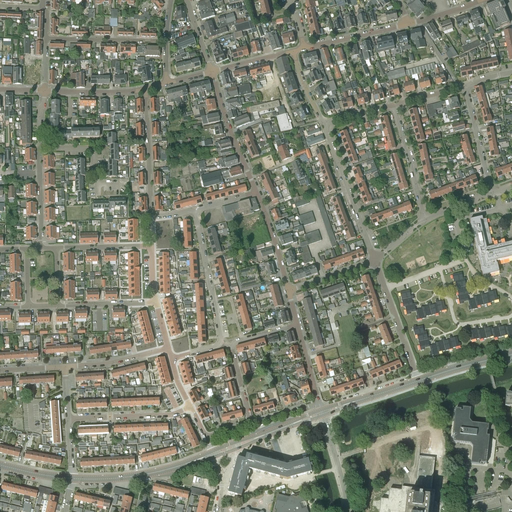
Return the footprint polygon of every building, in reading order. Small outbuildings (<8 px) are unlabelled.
[(198,9),(213,4),(211,0),(197,5),(198,9)] [(268,0),(258,0),(259,5),(257,5),(256,4),(255,5),(256,10),(258,10),(259,9),(260,8),(262,16),(260,16),(259,16),(257,16),(258,19),(266,17),(267,18),(273,17),(268,0)] [(387,0),(385,0),(379,5),(375,8),(376,10),(381,7),(382,9),(390,3),(387,0)] [(420,8),(424,13),(428,9),(419,0),(413,0),(412,1),(416,6),(417,6),(420,9),(420,8)] [(416,6),(412,1),(407,6),(417,18),(424,13),(420,8),(420,9),(417,6),(416,6)] [(160,2),(154,7),(156,9),(155,10),(157,12),(162,8),(161,7),(163,5),(160,2)] [(490,16),(503,11),(502,9),(505,8),(504,8),(505,7),(503,3),(502,3),(502,2),(499,4),(498,2),(484,8),(488,17),(490,16)] [(213,4),(198,9),(199,13),(214,8),(213,4)] [(176,13),(176,19),(177,24),(186,22),(184,7),(176,8),(176,13)] [(214,8),(199,13),(201,17),(214,13),(213,11),(215,10),(214,8)] [(362,10),(360,11),(364,26),(368,24),(365,14),(364,11),(363,12),(362,10)] [(473,12),(479,26),(482,25),(480,20),(481,20),(477,10),(473,12)] [(504,10),(503,11),(490,16),(496,30),(509,24),(504,10)] [(382,19),(396,16),(395,11),(386,13),(386,14),(381,15),(381,16),(375,18),(376,20),(382,19)] [(479,26),(473,12),(470,13),(473,23),(474,23),(475,25),(472,26),(474,32),(480,29),(479,26)] [(215,16),(214,13),(201,17),(202,21),(215,16)] [(224,17),(218,19),(222,30),(226,28),(235,26),(237,25),(236,21),(233,13),(224,16),(224,17)] [(462,24),(469,21),(466,15),(455,19),(459,28),(463,26),(462,24)] [(251,17),(236,21),(237,25),(249,22),(252,21),(251,17)] [(343,30),(341,21),(333,23),(335,32),(343,30)] [(443,32),(453,29),(450,21),(440,24),(443,32)] [(237,25),(235,26),(237,33),(241,32),(245,31),(248,31),(251,30),(249,22),(237,25)] [(431,23),(428,25),(437,39),(441,37),(438,34),(431,23)] [(256,27),(260,38),(266,36),(262,25),(256,27)] [(437,39),(428,25),(425,27),(432,38),(434,42),(437,39)] [(222,30),(215,32),(207,35),(208,39),(217,36),(217,35),(227,32),(226,28),(222,30)] [(413,43),(415,43),(417,49),(426,47),(424,40),(422,40),(420,30),(410,32),(412,41),(413,43)] [(281,48),(276,31),(268,34),(273,51),(281,48)] [(241,32),(237,33),(234,34),(236,40),(243,38),(243,37),(241,32)] [(406,33),(401,34),(405,50),(411,49),(410,45),(408,46),(408,43),(406,33)] [(236,40),(234,34),(224,37),(211,42),(212,44),(210,45),(212,52),(220,49),(219,45),(222,44),(223,48),(226,47),(229,46),(228,44),(232,43),(235,42),(236,41),(236,40)] [(405,50),(401,34),(397,35),(399,45),(397,45),(399,55),(402,54),(402,51),(405,50)] [(179,55),(185,54),(183,49),(195,45),(191,35),(174,41),(178,51),(179,55)] [(475,48),(480,46),(477,40),(471,43),(461,47),(464,53),(475,48)] [(236,41),(235,42),(239,58),(244,57),(242,49),(240,49),(239,45),(238,42),(236,41)] [(356,45),(349,47),(351,57),(352,60),(358,59),(357,55),(358,55),(358,51),(356,45)] [(450,51),(448,49),(447,47),(444,49),(447,53),(445,54),(449,60),(454,57),(451,53),(450,51)] [(221,51),(220,49),(212,52),(214,57),(219,56),(224,54),(223,53),(226,52),(225,49),(221,51)] [(327,49),(323,50),(327,62),(329,66),(332,65),(327,49)] [(327,62),(323,50),(319,51),(325,67),(329,66),(327,62)] [(334,51),(338,63),(339,62),(339,65),(343,64),(338,50),(334,51)] [(287,58),(276,61),(280,75),(278,76),(279,78),(285,76),(285,74),(291,72),(287,58)] [(190,61),(192,69),(200,67),(198,59),(190,61)] [(119,71),(119,62),(115,62),(115,61),(111,61),(111,68),(115,68),(115,73),(115,74),(117,74),(117,77),(114,77),(114,85),(120,84),(119,73),(119,71)] [(147,82),(145,68),(144,62),(137,62),(137,61),(135,61),(134,66),(141,66),(141,68),(137,69),(138,73),(141,73),(143,83),(147,82)] [(190,61),(182,63),(184,71),(192,69),(190,61)] [(154,73),(152,62),(150,62),(146,62),(147,68),(145,68),(147,82),(151,81),(150,73),(154,73)] [(184,71),(182,63),(175,65),(177,73),(184,71)] [(268,64),(261,66),(263,74),(264,76),(265,81),(266,83),(275,81),(271,71),(270,72),(268,64)] [(263,74),(261,66),(255,67),(257,75),(260,75),(260,77),(264,76),(263,74)] [(310,79),(321,75),(319,71),(323,69),(322,66),(319,67),(316,68),(317,71),(308,74),(310,79)] [(439,75),(441,84),(446,83),(442,68),(436,69),(437,73),(440,72),(440,75),(439,75)] [(406,77),(404,71),(404,69),(386,74),(389,81),(406,77)] [(241,79),(239,71),(233,73),(235,79),(237,78),(237,80),(241,79)] [(221,81),(229,79),(228,73),(220,75),(221,81)] [(80,88),(80,74),(71,74),(72,80),(76,80),(76,88),(80,88)] [(322,80),(321,75),(310,79),(312,84),(322,80)] [(294,78),(292,79),(285,82),(287,88),(295,85),(294,82),(295,82),(294,78)] [(229,79),(221,81),(223,87),(231,85),(229,79)] [(327,80),(325,81),(321,82),(323,86),(326,84),(327,86),(324,88),(323,86),(315,90),(317,95),(330,88),(329,85),(328,83),(327,80)] [(331,91),(335,90),(336,90),(333,81),(328,83),(329,85),(330,88),(331,91)] [(208,82),(203,83),(205,91),(206,97),(209,96),(209,94),(211,93),(208,82)] [(352,90),(350,84),(350,83),(344,85),(346,92),(352,90)] [(202,98),(198,84),(194,85),(196,93),(198,93),(199,98),(200,101),(202,101),(202,98)] [(236,87),(231,88),(224,90),(226,99),(238,96),(238,97),(251,94),(249,84),(236,87)] [(196,93),(194,85),(189,87),(191,95),(193,94),(194,100),(195,101),(198,100),(197,99),(196,93)] [(296,85),(295,85),(287,88),(289,94),(297,91),(296,88),(297,87),(296,85)] [(477,96),(484,94),(482,87),(475,89),(477,96)] [(330,88),(317,95),(319,99),(327,95),(326,94),(331,92),(331,91),(330,88)] [(179,104),(175,90),(170,91),(173,103),(176,102),(176,104),(179,104)] [(291,102),(301,98),(299,93),(291,97),(292,98),(290,100),(291,102)] [(484,94),(477,96),(479,103),(486,101),(484,94)] [(348,100),(348,99),(346,99),(348,108),(353,107),(352,101),(355,100),(353,95),(350,96),(351,99),(348,100)] [(241,104),(245,104),(243,98),(240,99),(225,102),(226,107),(241,104)] [(301,98),(291,102),(289,104),(290,107),(292,105),(295,104),(296,106),(303,102),(301,98)] [(457,98),(441,103),(441,105),(446,104),(446,106),(458,103),(457,98)] [(324,109),(334,104),(332,100),(325,103),(324,99),(320,101),(322,105),(324,109)] [(206,107),(215,105),(214,100),(205,102),(205,104),(197,106),(198,109),(202,108),(206,107)] [(51,115),(59,115),(59,110),(60,110),(60,106),(59,106),(59,101),(51,101),(51,115)] [(258,106),(254,107),(249,108),(250,110),(250,113),(250,114),(251,114),(266,110),(280,107),(279,101),(258,106)] [(486,101),(479,103),(481,110),(488,109),(486,101)] [(338,102),(334,104),(324,109),(326,114),(335,109),(336,111),(340,109),(338,102)] [(458,103),(446,106),(447,109),(442,110),(444,114),(448,113),(448,111),(460,108),(458,103)] [(241,104),(226,107),(227,112),(236,110),(236,108),(242,107),(241,104)] [(298,116),(308,111),(305,107),(298,111),(297,108),(294,109),(295,112),(298,116)] [(411,117),(418,115),(416,109),(409,111),(411,117)] [(490,116),(488,109),(481,110),(483,118),(490,116)] [(237,110),(235,111),(228,113),(230,120),(237,118),(241,116),(240,113),(238,114),(237,110)] [(310,116),(308,111),(298,116),(299,119),(301,118),(302,120),(310,116)] [(448,113),(444,114),(443,114),(445,123),(459,120),(457,113),(449,115),(448,113)] [(251,114),(250,114),(233,120),(235,124),(249,119),(253,118),(251,114)] [(291,123),(289,123),(286,114),(276,117),(281,132),(293,130),(291,123)] [(59,115),(51,115),(49,115),(50,130),(58,129),(58,124),(59,124),(59,122),(61,122),(61,120),(59,120),(59,115)] [(418,115),(411,117),(413,124),(420,122),(418,115)] [(382,125),(389,123),(387,117),(380,119),(382,125)] [(249,119),(235,124),(236,128),(254,121),(253,118),(249,119)] [(421,128),(420,122),(413,124),(414,130),(421,128)] [(89,130),(85,130),(85,138),(99,137),(99,136),(101,136),(101,123),(98,123),(99,129),(94,130),(94,128),(92,128),(92,126),(89,126),(89,130)] [(277,124),(270,126),(269,123),(263,126),(266,136),(273,133),(279,132),(277,124)] [(389,123),(382,125),(383,131),(390,129),(389,123)] [(214,125),(203,127),(203,129),(203,131),(208,130),(210,129),(210,131),(214,130),(215,136),(222,135),(220,125),(214,126),(214,125)] [(468,125),(465,125),(453,129),(454,133),(469,129),(468,125)] [(71,138),(71,130),(66,130),(66,128),(63,128),(63,130),(61,130),(61,132),(55,132),(55,135),(57,135),(57,140),(71,140),(71,138)] [(421,128),(414,130),(416,136),(423,134),(421,128)] [(392,136),(390,129),(383,131),(385,138),(392,136)] [(85,138),(85,130),(71,130),(71,138),(85,138)] [(245,138),(252,135),(250,130),(243,133),(245,138)] [(342,140),(349,137),(347,131),(340,133),(342,140)] [(425,141),(423,134),(416,136),(418,143),(425,141)] [(255,140),(252,135),(245,138),(247,143),(253,141),(255,140)] [(497,135),(494,135),(488,137),(489,144),(496,143),(498,142),(497,135)] [(392,136),(385,138),(387,144),(394,142),(392,136)] [(462,145),(469,143),(467,136),(460,138),(462,145)] [(306,143),(307,147),(324,141),(322,137),(306,143)] [(349,137),(342,140),(344,146),(351,143),(349,137)] [(284,141),(280,142),(286,159),(291,158),(284,141)] [(280,142),(276,144),(282,161),(286,159),(280,142)] [(396,148),(394,142),(387,144),(389,150),(396,148)] [(351,143),(344,146),(347,152),(353,149),(351,143)] [(469,143),(462,145),(464,152),(471,150),(469,143)] [(420,154),(427,152),(425,145),(419,146),(420,154)] [(257,151),(255,146),(247,149),(250,154),(257,151)] [(317,156),(325,154),(323,148),(321,149),(320,146),(312,149),(313,152),(315,151),(317,156)] [(353,149),(347,152),(349,158),(356,155),(353,149)] [(471,150),(464,152),(462,153),(463,157),(466,156),(467,159),(473,157),(471,150)] [(257,151),(250,154),(252,159),(259,156),(257,151)] [(427,152),(420,154),(422,161),(428,160),(427,152)] [(393,163),(399,161),(397,154),(391,156),(393,163)] [(356,155),(349,158),(351,164),(358,162),(356,155)] [(221,157),(218,157),(215,158),(216,162),(219,161),(220,165),(236,161),(235,157),(222,160),(221,157)] [(428,160),(422,161),(423,168),(430,167),(428,160)] [(299,174),(302,173),(303,172),(299,161),(295,162),(299,174)] [(401,169),(399,161),(393,163),(395,170),(401,169)] [(299,174),(295,162),(291,164),(298,181),(304,178),(302,173),(299,174)] [(503,175),(500,169),(499,166),(497,167),(496,163),(493,164),(495,168),(496,168),(497,169),(495,170),(497,178),(503,176),(503,175)] [(203,168),(199,169),(198,169),(200,176),(205,175),(204,170),(215,168),(215,166),(204,168),(203,168)] [(507,166),(500,169),(503,175),(510,173),(507,166)] [(431,174),(430,167),(423,168),(425,176),(431,174)] [(355,177),(362,175),(359,168),(353,170),(355,177)] [(404,176),(401,169),(395,170),(397,178),(404,176)] [(219,171),(205,175),(200,176),(204,188),(223,183),(219,171)] [(262,182),(269,179),(267,174),(260,177),(262,182)] [(331,175),(323,177),(325,182),(324,183),(333,180),(331,175)] [(362,175),(355,177),(358,184),(364,182),(362,175)] [(404,176),(397,178),(399,185),(406,183),(404,176)] [(469,178),(470,178),(472,185),(478,183),(475,176),(469,178)] [(458,190),(453,177),(449,179),(452,185),(449,186),(451,192),(458,190)] [(462,178),(460,178),(455,180),(454,177),(453,177),(458,190),(465,187),(463,181),(462,178)] [(472,185),(470,178),(463,181),(465,187),(472,185)] [(271,184),(269,179),(262,182),(264,187),(271,184)] [(333,180),(324,183),(326,188),(334,185),(333,180)] [(367,189),(364,182),(358,184),(361,191),(367,189)] [(271,184),(264,187),(266,192),(268,192),(273,189),(271,184)] [(334,185),(326,188),(327,193),(336,190),(334,185)] [(451,192),(449,186),(442,189),(444,195),(451,192)] [(275,188),(273,189),(268,192),(270,197),(277,193),(275,188)] [(367,189),(361,191),(363,198),(369,196),(367,189)] [(442,189),(435,191),(437,198),(444,195),(442,189)] [(437,198),(435,191),(434,191),(429,193),(432,200),(437,198)] [(270,197),(272,201),(277,199),(278,202),(283,200),(280,193),(278,194),(277,193),(270,197)] [(370,196),(369,196),(363,198),(362,199),(365,204),(372,201),(370,196)] [(255,198),(224,207),(226,214),(223,214),(226,222),(254,213),(254,212),(259,210),(255,198)] [(404,204),(404,205),(406,211),(406,212),(412,210),(409,202),(404,204)] [(404,205),(397,208),(399,214),(406,211),(404,205)] [(375,213),(373,206),(367,208),(369,215),(375,213)] [(273,216),(280,214),(279,211),(285,209),(284,207),(271,212),(273,216)] [(399,214),(397,208),(393,209),(393,208),(391,209),(391,210),(390,210),(392,216),(399,214)] [(387,211),(383,213),(385,219),(392,216),(390,210),(389,210),(387,211)] [(385,219),(383,213),(376,215),(378,222),(385,219)] [(378,222),(376,215),(370,217),(373,224),(379,222),(378,222)] [(511,242),(493,247),(486,218),(483,219),(482,217),(470,220),(471,220),(484,276),(483,276),(491,274),(490,273),(499,271),(499,272),(497,264),(496,262),(498,261),(497,260),(511,256),(511,242)] [(292,223),(288,225),(276,228),(278,233),(287,230),(289,229),(293,228),(292,223)] [(208,237),(216,235),(215,229),(207,231),(208,237)] [(296,237),(295,233),(291,235),(291,234),(280,238),(281,242),(296,237)] [(218,241),(216,235),(208,237),(210,243),(218,241)] [(296,237),(281,242),(282,246),(287,244),(293,242),(293,244),(297,242),(300,241),(299,236),(296,237)] [(220,247),(218,241),(210,243),(212,249),(220,247)] [(212,249),(213,255),(221,253),(220,247),(212,249)] [(256,253),(258,259),(273,254),(272,248),(256,253)] [(357,251),(356,251),(356,252),(359,258),(359,259),(364,257),(362,250),(360,250),(359,248),(356,249),(357,251)] [(292,252),(285,254),(287,260),(294,258),(292,252)] [(356,252),(349,255),(352,261),(359,258),(356,252)] [(349,255),(342,257),(345,263),(352,261),(349,255)] [(342,257),(335,259),(338,266),(345,263),(342,257)] [(294,258),(287,260),(289,266),(296,264),(294,258)] [(335,259),(328,262),(331,268),(338,266),(335,259)] [(331,268),(328,262),(328,261),(323,263),(325,271),(331,269),(331,268)] [(265,265),(265,268),(262,269),(263,272),(266,271),(274,269),(272,263),(265,265)] [(240,291),(261,286),(258,274),(255,275),(254,270),(251,270),(250,266),(235,270),(240,291)] [(315,266),(309,268),(312,276),(318,274),(315,266)] [(312,276),(309,268),(303,270),(306,278),(312,276)] [(274,269),(266,271),(268,277),(276,275),(274,269)] [(303,270),(297,272),(300,280),(306,278),(303,270)] [(300,280),(297,272),(291,274),(294,282),(300,280)] [(453,281),(465,278),(464,277),(462,277),(461,272),(451,274),(451,275),(451,274),(452,277),(453,281),(452,281),(453,281)] [(364,284),(371,282),(368,276),(362,278),(364,284)] [(466,280),(466,278),(465,278),(453,281),(454,281),(455,285),(456,288),(455,288),(456,288),(465,286),(464,281),(466,280)] [(373,288),(371,282),(364,284),(366,290),(373,288)] [(277,285),(273,286),(272,284),(267,285),(268,288),(270,287),(271,292),(279,290),(277,285)] [(346,292),(343,284),(337,286),(340,294),(346,292)] [(337,286),(332,288),(334,296),(338,295),(340,294),(337,286)] [(458,295),(470,292),(470,290),(468,291),(466,286),(465,286),(456,288),(457,288),(458,291),(457,291),(458,295)] [(332,288),(326,290),(329,298),(334,296),(332,288)] [(373,288),(366,290),(368,297),(375,294),(373,288)] [(326,290),(320,292),(323,300),(329,298),(326,290)] [(412,297),(413,297),(412,295),(410,296),(409,290),(399,293),(400,293),(400,296),(401,300),(400,300),(402,300),(412,297)] [(491,304),(488,291),(487,292),(487,294),(482,295),(484,305),(485,305),(484,304),(487,304),(491,303),(491,304)] [(488,291),(491,304),(492,303),(495,302),(500,301),(499,298),(498,298),(496,292),(491,293),(490,291),(488,291)] [(470,292),(458,295),(459,299),(461,304),(460,304),(463,303),(463,301),(468,300),(470,300),(468,295),(471,294),(470,292)] [(369,300),(370,303),(377,300),(375,294),(368,297),(369,300)] [(484,305),(482,295),(480,295),(480,298),(475,299),(478,309),(478,308),(481,307),(481,308),(484,307),(485,307),(484,305)] [(477,309),(478,309),(475,299),(475,296),(473,297),(473,299),(470,300),(468,300),(470,307),(468,307),(469,311),(469,310),(474,309),(477,309)] [(404,307),(416,304),(415,302),(413,303),(412,297),(402,300),(403,300),(403,303),(404,306),(403,306),(403,307),(404,307)] [(304,307),(312,304),(310,298),(302,300),(304,307)] [(377,300),(370,303),(367,304),(369,308),(371,307),(372,309),(379,307),(377,300)] [(436,303),(439,314),(439,313),(443,312),(447,311),(448,312),(447,308),(445,308),(444,302),(439,303),(438,301),(436,301),(436,303)] [(439,314),(436,303),(435,303),(435,305),(430,306),(432,316),(432,317),(433,317),(432,316),(435,315),(435,316),(439,315),(439,314)] [(313,310),(312,304),(304,307),(306,312),(313,310)] [(416,304),(404,307),(405,310),(406,310),(407,315),(406,315),(406,316),(410,315),(409,313),(416,311),(416,310),(415,306),(417,306),(416,304)] [(425,318),(425,317),(428,316),(432,315),(432,316),(430,306),(424,307),(424,305),(422,305),(422,306),(425,318)] [(249,306),(246,307),(239,308),(240,314),(247,312),(250,311),(250,310),(249,306)] [(425,319),(425,318),(422,306),(420,307),(421,309),(416,310),(416,311),(417,317),(415,317),(416,321),(416,320),(421,319),(425,319)] [(372,309),(370,309),(371,314),(373,313),(374,315),(381,313),(379,307),(372,309)] [(313,310),(306,312),(307,318),(315,316),(313,310)] [(383,319),(381,313),(374,315),(376,321),(383,319)] [(315,316),(307,318),(309,324),(317,322),(315,316)] [(317,322),(309,324),(310,330),(318,328),(317,322)] [(509,335),(510,335),(507,327),(507,325),(502,326),(501,324),(499,325),(502,337),(503,337),(502,337),(506,336),(506,335),(509,335)] [(381,334),(387,331),(385,325),(378,327),(381,334)] [(479,337),(480,337),(477,326),(477,325),(475,325),(475,327),(470,329),(472,335),(470,336),(471,339),(471,338),(476,337),(476,338),(479,337)] [(502,337),(499,325),(497,325),(498,327),(493,328),(495,338),(495,339),(495,338),(498,337),(498,338),(502,337)] [(415,336),(416,336),(427,333),(427,331),(425,332),(423,326),(417,328),(416,326),(413,327),(414,327),(415,332),(414,332),(415,336)] [(487,337),(485,327),(480,328),(479,326),(477,326),(480,337),(480,339),(480,338),(484,337),(487,336),(487,337)] [(495,338),(493,328),(493,327),(487,328),(487,326),(485,327),(487,337),(488,339),(491,338),(491,337),(494,337),(495,338)] [(318,328),(310,330),(312,336),(320,334),(318,328)] [(390,337),(387,331),(381,334),(383,339),(383,340),(390,337)] [(418,342),(418,343),(428,340),(427,335),(429,335),(429,333),(427,333),(416,336),(417,336),(417,339),(418,339),(419,342),(418,342)] [(320,334),(312,336),(313,342),(321,340),(320,334)] [(451,340),(453,349),(456,348),(461,346),(461,347),(462,347),(461,344),(459,344),(458,337),(452,339),(452,336),(450,337),(451,340)] [(390,337),(383,340),(384,341),(386,346),(393,343),(390,337)] [(453,350),(453,349),(451,340),(445,341),(445,339),(443,339),(443,341),(446,351),(446,352),(446,351),(449,351),(449,350),(452,349),(453,350)] [(323,346),(321,340),(313,342),(315,348),(323,346)] [(428,340),(418,343),(419,346),(420,346),(421,351),(420,351),(420,352),(424,351),(423,349),(430,348),(429,345),(429,342),(431,342),(430,340),(428,340)] [(445,351),(446,351),(443,341),(438,342),(438,340),(436,340),(436,342),(436,343),(438,352),(439,352),(442,352),(442,351),(445,350),(445,351)] [(431,352),(429,353),(430,356),(431,356),(435,354),(435,355),(439,354),(439,352),(438,352),(436,343),(436,342),(434,343),(435,345),(430,346),(430,347),(431,352)] [(299,352),(297,346),(288,349),(289,352),(291,351),(292,354),(299,352)] [(368,346),(363,348),(366,358),(371,356),(368,346)] [(337,359),(338,359),(336,353),(335,349),(325,352),(326,356),(333,354),(335,360),(337,359)] [(299,352),(292,354),(293,357),(290,358),(291,361),(301,359),(299,352)] [(329,360),(322,362),(321,357),(315,358),(317,365),(329,362),(329,360)] [(362,361),(361,362),(363,366),(366,365),(367,365),(367,364),(370,363),(370,362),(372,361),(371,359),(370,358),(364,360),(362,361)] [(400,361),(393,363),(396,370),(402,367),(400,361)] [(329,362),(317,365),(319,372),(325,370),(328,369),(327,364),(330,364),(329,362)] [(304,370),(302,363),(293,366),(293,369),(296,368),(297,371),(304,370)] [(396,370),(393,363),(387,366),(390,372),(396,370)] [(145,364),(138,366),(139,371),(142,371),(143,372),(146,371),(146,370),(145,364)] [(138,366),(131,367),(133,373),(133,375),(136,374),(136,372),(139,371),(138,366)] [(387,366),(381,368),(384,375),(390,372),(387,366)] [(131,367),(125,369),(126,375),(129,374),(130,375),(133,375),(133,373),(131,367)] [(325,370),(319,372),(321,379),(327,377),(329,376),(328,372),(325,373),(325,372),(328,371),(329,372),(332,372),(333,371),(333,369),(331,370),(330,368),(328,369),(325,370)] [(369,370),(368,370),(368,371),(369,373),(372,380),(378,377),(375,370),(374,368),(372,369),(369,370)] [(381,368),(375,370),(378,377),(384,375),(381,368)] [(304,370),(297,371),(298,375),(295,375),(296,378),(305,376),(304,370)] [(234,378),(233,373),(225,375),(226,376),(221,377),(222,381),(227,380),(234,378)] [(354,376),(353,376),(355,382),(357,387),(364,385),(362,380),(359,381),(358,377),(357,375),(354,376)] [(357,387),(355,382),(351,383),(349,377),(347,378),(351,389),(357,387)] [(347,384),(343,386),(344,391),(351,389),(347,378),(345,378),(347,384)] [(307,381),(297,383),(298,386),(301,386),(302,389),(309,387),(307,381)] [(344,391),(343,386),(338,387),(336,381),(334,382),(338,394),(344,391)] [(338,394),(334,382),(332,382),(333,384),(334,389),(329,390),(331,396),(338,394)] [(309,387),(302,389),(302,392),(300,392),(301,395),(310,393),(309,387)] [(191,399),(198,396),(197,394),(200,392),(198,389),(195,390),(188,394),(191,399)] [(288,393),(289,397),(291,404),(297,402),(294,392),(291,393),(291,392),(288,393)] [(291,404),(289,397),(286,398),(285,395),(282,396),(285,406),(291,404)] [(199,398),(198,396),(191,399),(194,405),(201,401),(203,399),(202,397),(199,398)] [(269,404),(266,405),(268,410),(275,408),(273,403),(272,401),(269,402),(269,404)] [(199,415),(206,412),(205,409),(208,408),(206,405),(204,407),(203,406),(196,410),(199,415)] [(258,407),(253,408),(254,414),(261,412),(260,406),(260,405),(258,406),(258,407)] [(488,431),(489,425),(472,423),(470,420),(471,409),(463,408),(463,411),(461,411),(462,409),(456,409),(453,434),(456,435),(456,436),(454,436),(454,442),(471,444),(473,447),(471,464),(479,465),(480,461),(481,461),(481,463),(487,464),(490,436),(487,436),(488,431)] [(206,412),(199,415),(202,421),(209,417),(212,415),(210,413),(209,410),(206,412)] [(181,421),(177,423),(179,426),(180,429),(183,427),(190,424),(187,418),(181,421)] [(190,424),(183,427),(186,432),(192,429),(190,424)] [(187,435),(185,437),(186,439),(188,438),(195,435),(192,429),(186,432),(186,433),(187,435)] [(197,440),(195,435),(188,438),(191,443),(197,440)] [(200,446),(197,440),(191,443),(194,449),(200,446)] [(238,458),(229,493),(242,497),(244,490),(246,491),(247,489),(244,488),(249,469),(280,478),(282,479),(282,478),(288,480),(312,473),(311,467),(313,467),(312,464),(310,465),(309,460),(288,465),(247,455),(246,460),(243,459),(243,458),(241,458),(240,459),(238,458)] [(433,511),(435,502),(434,502),(432,501),(432,498),(434,498),(435,498),(436,491),(435,491),(431,490),(415,489),(407,488),(407,491),(405,506),(406,506),(407,495),(409,495),(406,511),(433,511)] [(302,493),(301,493),(289,497),(278,495),(274,510),(276,510),(275,511),(308,511),(307,507),(302,509),(300,503),(305,502),(302,493)]
